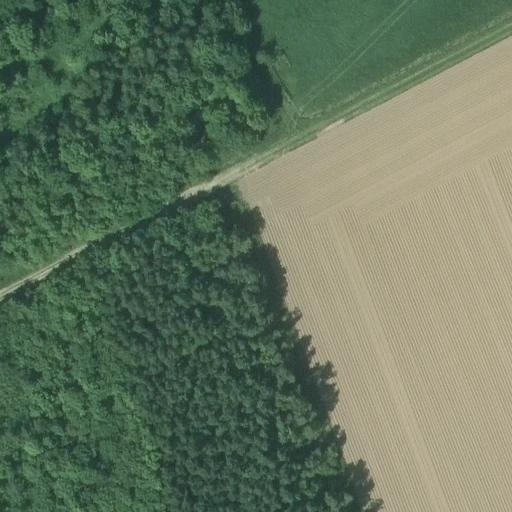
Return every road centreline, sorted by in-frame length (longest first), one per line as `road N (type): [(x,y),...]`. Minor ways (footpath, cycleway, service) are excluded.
road 1 (track): [(511,28),(0,298)]
road 2 (track): [(217,0),(299,137)]
